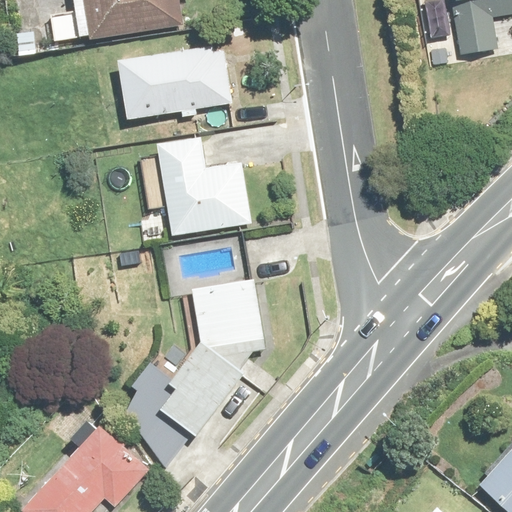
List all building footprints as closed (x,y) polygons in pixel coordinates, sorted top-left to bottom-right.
[(74,0),(77,14),(52,17),(55,42),(93,37),(195,23),(192,0),(74,0)] [(511,21),(511,0),(455,0),(457,5),(465,58),(501,53),(497,24),(511,21)] [(132,124),(183,116),(183,121),(201,118),(200,109),(237,104),(229,52),(218,54),(217,47),(123,61),(132,124)] [(152,216),(172,212),(176,237),(253,224),(244,167),(209,172),(204,139),(162,146),(163,156),(143,159),(152,216)] [(183,307),(191,362),(152,411),(139,400),(113,428),(150,482),(184,453),(191,447),(190,445),(250,365),(258,364),(256,353),(248,298),(183,307)] [(94,446),(33,511),(120,511),(141,489),(94,446)] [(511,511),(511,459),(471,504),(479,511),(511,511)]
